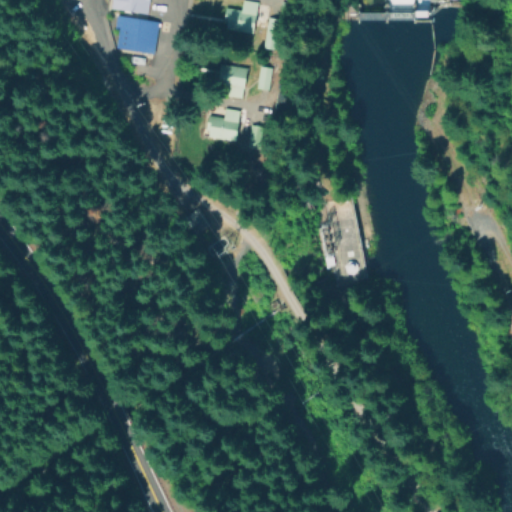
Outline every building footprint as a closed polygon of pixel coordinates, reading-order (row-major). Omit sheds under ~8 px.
[(146,0),(107,0),(106,11),(144,16),(146,0)] [(257,35),(261,3),(244,1),(243,11),(226,9),(223,31),(257,35)] [(150,54),(154,23),(111,17),(108,49),(150,54)] [(243,99),(247,69),(219,65),(215,95),(243,99)] [(275,68),(261,67),(259,89),(273,91),(275,68)] [(237,110),(222,110),(222,118),(204,117),(203,139),(235,141),(237,110)]
